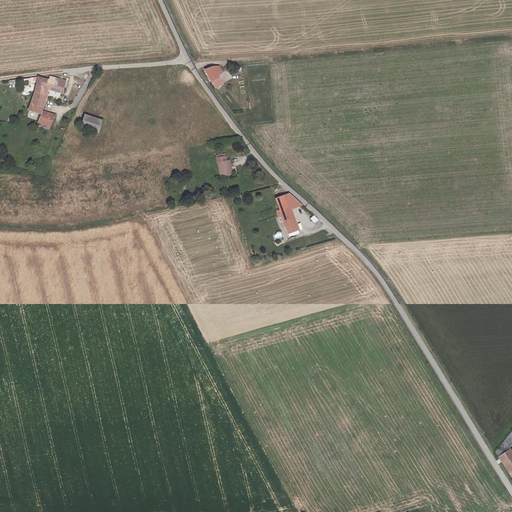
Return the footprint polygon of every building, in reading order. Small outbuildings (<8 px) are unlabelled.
[(203,70),(209,80),(216,76),(215,75),(220,72),(216,66),(211,66),(203,70)] [(59,92),(62,84),(48,80),(36,76),(35,84),(33,91),(44,95),(45,91),(46,88),(59,92)] [(222,86),(218,79),(216,76),(209,80),(215,90),(222,86)] [(44,95),(33,91),(27,107),(26,109),(37,113),(44,95)] [(51,114),(40,110),(36,122),(47,126),(51,114)] [(103,121),(86,116),(83,126),(100,132),(103,121)] [(215,156),(219,176),(231,174),(229,158),(225,159),(225,155),(215,156)] [(298,210),(301,208),(293,201),(286,195),(273,199),(283,226),(274,229),(275,234),(284,231),(286,234),(295,231),(288,210),(292,209),(293,212),(298,210)] [(508,446),(511,442),(511,430),(495,452),(499,457),(510,449),(508,446)] [(511,471),(511,452),(510,449),(499,457),(509,473),(511,471)]
